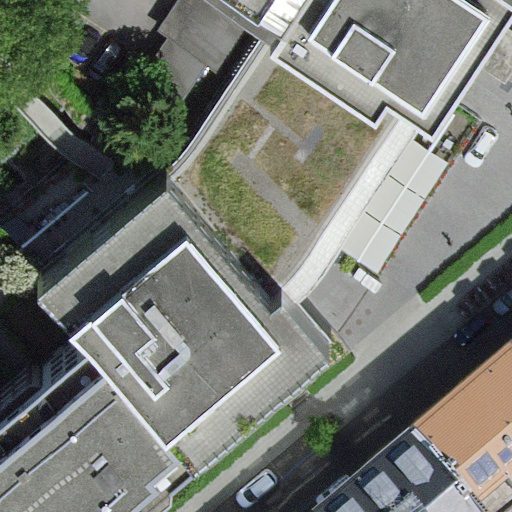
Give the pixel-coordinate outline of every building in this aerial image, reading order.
[(201,441),(309,348),(340,322),(307,284),(328,257),(499,0),(281,0),(200,123),(46,260),(101,316),(190,426),(201,441)] [(263,0),(186,0),(167,31),(220,66),(263,0)] [(101,316),(0,400),(0,408),(88,511),(89,511),(110,495),(122,508),(132,509),(175,474),(175,463),(163,448),(190,426),(101,316)] [(511,511),(511,387),(417,469),(453,511),(511,511)] [(88,511),(0,408),(0,511),(88,511)] [(453,511),(417,469),(365,511),(453,511)]
